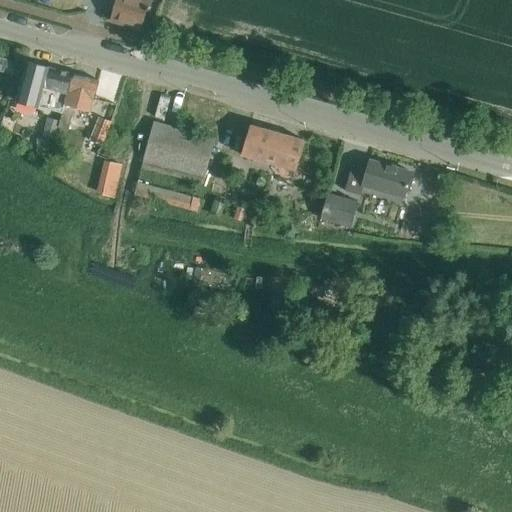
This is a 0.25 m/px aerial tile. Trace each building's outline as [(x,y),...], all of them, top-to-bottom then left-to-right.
[(116,0),(111,21),(141,30),(146,10),(148,11),(151,0),(116,0)] [(0,67),(14,70),(16,60),(0,57),(0,67)] [(62,114),(65,105),(72,75),(28,63),(18,102),(62,114)] [(62,114),(62,116),(59,128),(69,130),(74,108),(89,112),(98,82),(72,75),(65,105),(62,114)] [(43,136),(54,139),(61,115),(50,112),(43,136)] [(86,152),(97,156),(110,123),(99,119),(86,152)] [(242,156),(295,171),(304,141),(251,126),(242,156)] [(143,159),(203,176),(212,147),(152,130),(143,159)] [(114,195),(121,165),(113,163),(106,162),(99,191),(105,193),(114,195)] [(364,187),(406,198),(413,173),(371,162),(368,173),(353,169),(346,192),(362,196),(364,187)] [(193,198),(191,205),(136,190),(135,196),(189,211),(189,210),(197,212),(200,200),(193,198)] [(328,195),(320,219),(351,229),(358,204),(328,195)]
